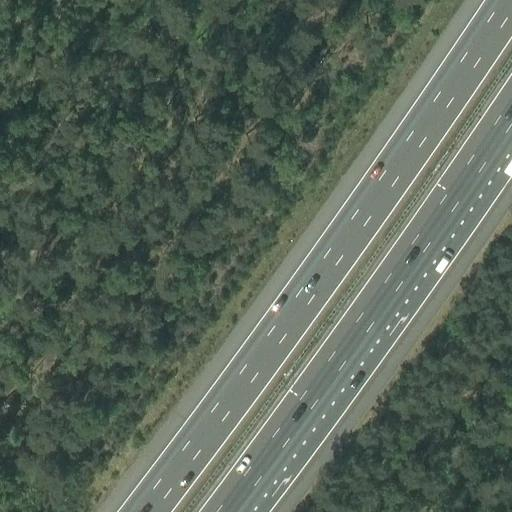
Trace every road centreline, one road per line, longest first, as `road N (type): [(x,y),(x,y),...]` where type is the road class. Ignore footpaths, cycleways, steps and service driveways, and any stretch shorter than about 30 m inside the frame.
road 1 (motorway): [(511,1),(142,511)]
road 2 (motorway): [(227,511),(511,113)]
